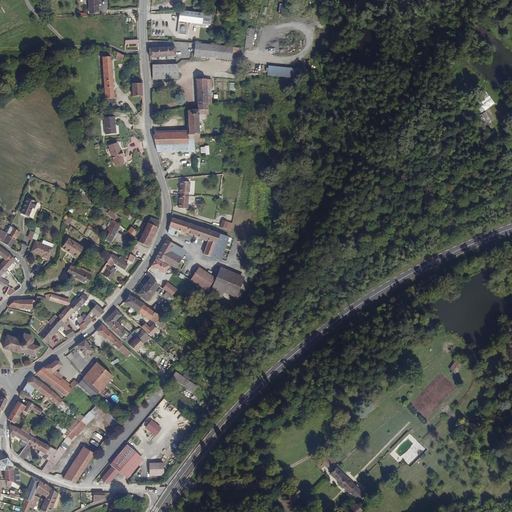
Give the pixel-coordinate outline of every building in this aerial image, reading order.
[(99,13),(98,0),(89,0),(90,13),(99,13)] [(211,25),(212,13),(203,12),(203,13),(180,11),(179,21),(181,22),(179,34),(187,35),(188,23),(188,22),(211,25)] [(231,59),(232,46),(196,44),(194,57),(231,59)] [(175,56),(175,47),(148,48),(149,57),(175,56)] [(114,96),(111,50),(102,51),(104,97),(114,96)] [(179,78),(178,66),(153,68),(153,79),(179,78)] [(206,88),(206,79),(195,79),(196,105),(207,104),(207,97),(206,88)] [(141,96),(141,83),(133,83),(133,97),(141,96)] [(115,109),(114,96),(104,97),(105,109),(107,109),(115,109)] [(208,114),(207,104),(196,105),(197,109),(188,109),(189,128),(189,132),(153,133),(157,151),(194,151),(190,134),(194,134),(194,136),(199,136),(198,114),(208,114)] [(113,115),(102,116),(104,133),(114,132),(113,123),(114,123),(113,115)] [(118,151),(115,142),(105,145),(112,166),(121,163),(120,157),(121,156),(119,150),(118,151)] [(190,192),(191,182),(181,181),(180,195),(189,196),(189,192),(190,192)] [(188,210),(189,196),(180,195),(179,209),(188,210)] [(28,215),(32,206),(34,207),(37,201),(34,200),(34,199),(26,196),(21,208),(23,209),(22,213),(28,215)] [(182,221),(171,217),(168,232),(172,234),(175,227),(195,235),(207,239),(205,245),(202,253),(220,260),(228,236),(182,221)] [(147,245),(158,222),(149,218),(137,241),(147,245)] [(110,241),(119,223),(113,219),(107,230),(108,230),(103,238),(110,241)] [(132,237),(136,231),(130,226),(127,230),(126,232),(132,237)] [(16,239),(21,231),(14,227),(9,234),(16,239)] [(8,233),(8,232),(1,229),(0,230),(0,239),(4,242),(8,233)] [(11,247),(16,239),(9,234),(8,233),(4,242),(11,247)] [(205,245),(207,239),(195,235),(192,240),(205,245)] [(49,257),(55,240),(45,236),(43,241),(38,239),(34,250),(43,253),(43,255),(49,257)] [(171,250),(174,243),(165,238),(156,256),(176,268),(182,256),(171,250)] [(79,258),(84,247),(68,239),(64,248),(74,253),(73,255),(79,258)] [(186,249),(174,243),(171,250),(182,256),(186,249)] [(11,254),(0,246),(0,254),(7,259),(11,254)] [(123,261),(124,258),(120,255),(118,258),(111,253),(106,263),(111,267),(114,263),(124,269),(128,264),(123,261)] [(10,267),(16,259),(11,254),(7,259),(4,263),(10,267)] [(173,269),(155,257),(151,264),(155,266),(165,272),(166,270),(171,273),(173,269)] [(0,276),(1,278),(10,267),(4,263),(0,267),(0,276)] [(112,275),(116,270),(111,267),(106,263),(104,267),(107,269),(105,272),(106,273),(104,276),(110,281),(114,276),(112,275)] [(71,276),(77,267),(72,265),(67,274),(71,276)] [(88,285),(93,276),(92,276),(86,273),(88,270),(81,267),(80,269),(77,267),(71,276),(88,285)] [(208,291),(214,276),(198,267),(190,279),(208,291)] [(240,289),(245,276),(222,267),(217,281),(240,289)] [(24,289),(26,285),(17,278),(15,280),(21,286),(18,290),(14,295),(19,294),(24,289)] [(147,300),(159,285),(158,284),(150,278),(138,293),(147,300)] [(14,295),(18,290),(12,286),(7,295),(10,296),(14,295)] [(83,304),(88,298),(83,293),(78,299),(77,298),(70,306),(75,312),(82,303),(83,304)] [(69,305),(71,300),(59,295),(57,301),(66,304),(67,305),(69,305)] [(145,305),(129,295),(124,302),(139,312),(145,305)] [(32,308),(33,300),(24,299),(13,300),(8,305),(19,306),(19,307),(32,308)] [(160,315),(165,309),(156,304),(152,310),(160,315)] [(75,312),(70,306),(69,305),(67,305),(63,310),(56,316),(64,322),(73,312),(74,313),(75,312)] [(152,310),(145,305),(139,312),(157,324),(158,322),(156,321),(160,315),(152,310)] [(99,317),(104,312),(97,306),(92,311),(99,317)] [(121,315),(115,309),(109,315),(115,320),(116,319),(117,320),(118,319),(121,315)] [(71,328),(64,322),(56,316),(54,315),(53,316),(55,318),(50,324),(57,330),(61,325),(66,328),(65,329),(66,330),(63,333),(69,338),(76,334),(71,328)] [(93,320),(88,315),(83,321),(84,323),(86,326),(93,320)] [(115,320),(109,315),(104,321),(111,327),(117,321),(117,320),(116,319),(115,320)] [(124,327),(118,322),(120,320),(118,319),(117,320),(117,321),(111,327),(118,334),(124,327)] [(122,342),(101,323),(95,330),(104,338),(107,336),(118,346),(122,342)] [(150,335),(156,328),(151,324),(148,326),(144,323),(141,327),(150,335)] [(47,344),(57,330),(50,324),(40,337),(47,344)] [(130,334),(131,334),(124,327),(118,334),(125,340),(130,334)] [(38,344),(32,342),(33,340),(33,337),(32,336),(31,336),(32,333),(24,331),(21,338),(7,334),(3,346),(18,351),(19,350),(23,351),(22,353),(24,354),(25,352),(28,353),(27,355),(30,356),(30,354),(34,355),(33,357),(35,357),(36,355),(38,356),(38,353),(37,353),(37,351),(41,352),(43,345),(40,344),(41,343),(38,342),(38,344)] [(142,345),(149,337),(142,331),(141,332),(142,333),(137,338),(137,337),(135,339),(130,334),(125,340),(129,343),(138,351),(143,345),(142,345)] [(93,350),(84,338),(76,345),(84,356),(93,350)] [(131,350),(122,342),(118,346),(118,347),(126,355),(131,350)] [(64,396),(76,383),(77,381),(73,378),(69,382),(67,385),(56,377),(50,372),(55,369),(61,364),(59,360),(55,360),(43,367),(42,367),(36,373),(64,396)] [(456,375),(463,366),(456,360),(449,369),(456,375)] [(108,372),(95,361),(87,370),(99,381),(108,372)] [(60,373),(55,369),(50,372),(56,377),(59,374),(60,373)] [(99,381),(87,370),(83,375),(95,386),(99,381)] [(99,381),(95,386),(99,389),(112,375),(108,372),(99,381)] [(195,386),(177,372),(170,377),(191,392),(195,386)] [(69,382),(59,374),(56,377),(67,385),(69,382)] [(50,390),(32,375),(23,387),(19,395),(29,399),(31,395),(35,389),(42,394),(41,395),(44,398),(45,396),(50,390)] [(95,386),(83,375),(77,381),(76,383),(92,397),(99,389),(95,386)] [(61,400),(50,390),(45,396),(57,406),(61,400)] [(22,410),(24,404),(17,401),(7,418),(13,424),(20,412),(22,413),(23,410),(22,410)] [(31,410),(24,404),(22,410),(23,410),(26,412),(29,414),(31,410)] [(37,414),(40,409),(34,405),(31,410),(37,414)] [(69,435),(83,416),(79,413),(73,422),(65,432),(69,435)] [(162,428),(152,420),(146,427),(155,435),(162,428)] [(21,430),(9,424),(10,432),(26,443),(32,436),(21,430)] [(30,433),(32,430),(23,425),(21,430),(32,436),(32,434),(30,433)] [(57,450),(32,436),(26,443),(21,451),(18,455),(23,459),(32,447),(43,455),(41,458),(47,463),(57,450)] [(121,476),(138,456),(125,444),(107,464),(109,466),(116,472),(121,476)] [(83,469),(90,458),(79,451),(73,461),(83,469)] [(337,461),(330,453),(326,456),(325,456),(321,459),(327,466),(331,462),(333,465),(337,461)] [(17,485),(19,469),(12,467),(12,462),(6,457),(3,458),(1,459),(0,458),(0,468),(5,469),(5,479),(11,481),(14,483),(17,485)] [(76,481),(83,469),(73,461),(64,477),(76,481)] [(164,463),(162,463),(150,463),(150,476),(153,476),(164,476),(164,463)] [(49,472),(52,467),(47,464),(42,470),(49,472)] [(365,495),(350,479),(352,477),(347,472),(345,474),(335,465),(331,469),(332,471),(331,472),(340,481),(338,483),(349,494),(351,492),(360,500),(365,495)] [(107,483),(116,472),(109,466),(95,482),(107,483)] [(303,480),(312,472),(310,470),(301,478),(303,480)] [(33,490),(39,478),(32,474),(25,489),(26,490),(25,496),(30,497),(33,490)] [(47,495),(50,485),(39,478),(33,490),(35,491),(36,489),(46,496),(47,495)] [(304,490),(299,486),(303,482),(300,479),(283,495),(291,503),(304,490)] [(55,508),(61,493),(50,485),(47,495),(46,496),(41,507),(49,511),(51,506),(55,508)] [(31,505),(35,497),(33,496),(35,491),(33,490),(30,497),(25,496),(21,506),(24,507),(26,508),(29,504),(31,505)] [(103,495),(103,491),(92,490),(92,499),(103,495)] [(349,511),(358,511),(362,509),(356,503),(348,510),(349,511)]
